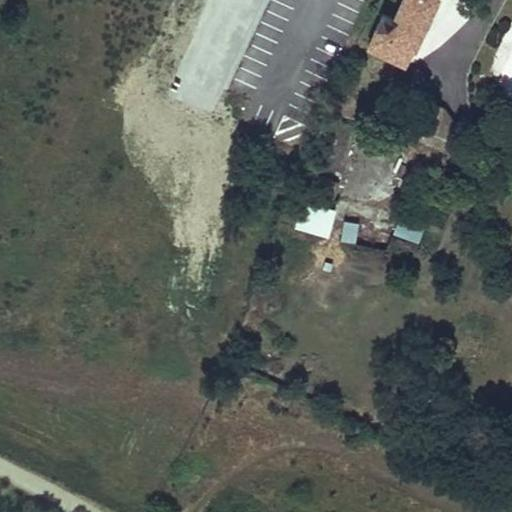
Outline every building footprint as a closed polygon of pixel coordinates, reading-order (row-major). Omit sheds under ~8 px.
[(405,0),(397,19),(385,14),(371,47),(406,62),(433,0),(405,0)] [(456,141),(402,116),(396,128),(450,154),(456,141)] [(342,172),(356,126),(329,117),(314,163),(342,172)] [(294,149),(304,128),(283,118),(273,140),(294,149)] [(338,184),(313,174),(306,192),(331,202),(338,184)] [(293,229),(328,236),(333,208),(298,201),(293,229)] [(418,241),(423,223),(397,216),(393,235),(418,241)] [(342,220),(338,240),(353,243),(357,223),(342,220)]
